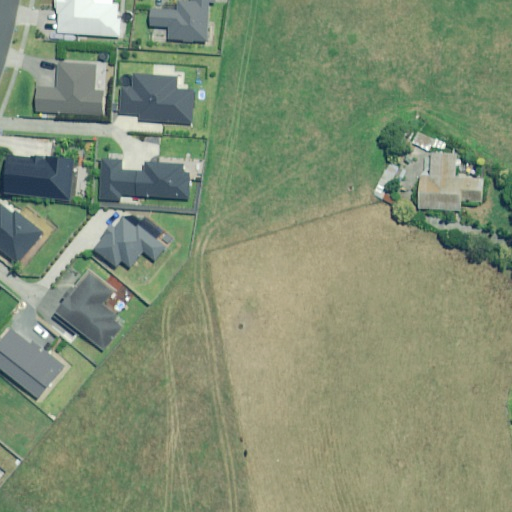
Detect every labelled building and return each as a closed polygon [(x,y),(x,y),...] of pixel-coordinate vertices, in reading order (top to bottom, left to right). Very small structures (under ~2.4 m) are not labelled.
[(95,0),(59,0),(57,33),(121,37),(122,5),(95,4),(95,0)] [(217,0),(193,0),(193,2),(180,1),(179,12),(152,10),(151,27),(157,27),(170,28),(169,40),(209,43),(212,3),(217,3),(217,0)] [(98,66),(60,63),(59,88),(39,87),(38,112),(105,116),(107,90),(97,90),(98,66)] [(179,77),(136,75),(135,89),(120,88),(118,119),(195,124),(197,91),(178,90),(179,77)] [(458,155),(433,153),(432,177),(422,177),(420,209),(462,211),(463,202),(484,203),(486,180),(456,178),(458,155)] [(76,159),(47,155),(47,159),(10,155),(6,193),(71,202),(76,159)] [(138,197),(190,200),(191,179),(185,179),(186,165),(147,163),(147,171),(139,171),(123,170),(124,161),(104,160),(102,200),(122,201),(122,196),(138,197)] [(17,214),(5,204),(0,210),(0,248),(19,264),(45,231),(19,211),(17,214)] [(141,229),(127,217),(115,232),(113,230),(97,250),(120,268),(125,261),(134,268),(146,252),(158,261),(169,247),(143,226),(141,229)] [(115,292),(94,274),(60,312),(103,350),(126,323),(104,304),(115,292)] [(60,366),(16,331),(0,349),(0,371),(32,399),(60,366)]
